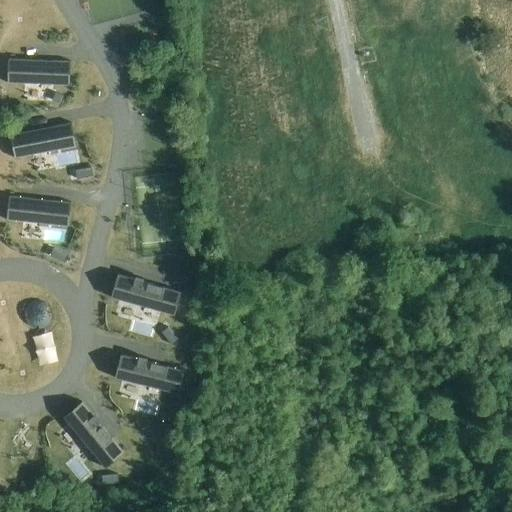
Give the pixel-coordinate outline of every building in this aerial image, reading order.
[(12,59),(11,83),(67,85),(68,61),(12,59)] [(55,92),(52,100),(61,104),(64,95),(55,92)] [(68,123),(13,133),(18,157),(73,147),(68,123)] [(91,167),(75,170),(77,179),(93,176),(91,167)] [(12,196),(10,220),(65,226),(68,202),(12,196)] [(53,248),(50,256),(65,263),(68,254),(53,248)] [(121,275),(114,298),(171,314),(178,291),(121,275)] [(26,307),(24,314),(26,321),(31,327),(38,328),(45,327),(50,321),(52,314),(50,307),(45,302),(38,300),(31,302),(26,307)] [(168,326),(161,332),(172,345),(179,339),(168,326)] [(124,355),(118,379),(176,393),(182,369),(124,355)] [(84,404),(65,419),(103,465),(122,450),(84,404)] [(171,420),(162,421),(165,438),(174,436),(171,420)] [(118,474),(102,475),(103,484),(119,483),(118,474)]
